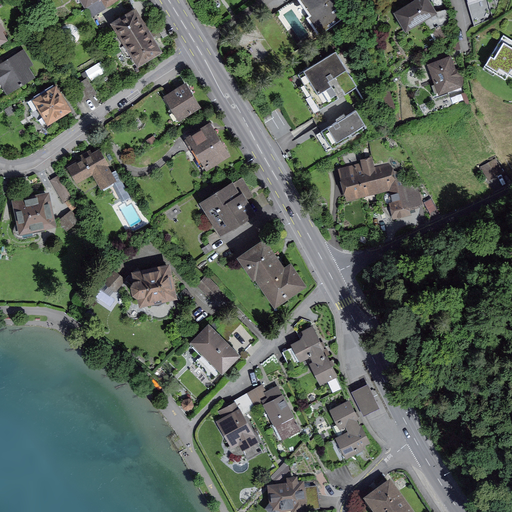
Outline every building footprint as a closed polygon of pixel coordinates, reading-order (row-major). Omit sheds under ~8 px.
[(309,15),(331,0),(304,0),(302,2),(310,14),(309,15)] [(336,0),(331,0),(309,15),(306,18),(307,18),(313,14),(316,19),(311,22),(319,34),(318,35),(318,36),(347,16),(336,0)] [(449,8),(434,11),(427,0),(417,0),(396,13),(406,29),(423,19),(431,31),(439,26),(452,23),(449,8)] [(114,38),(119,47),(146,31),(135,12),(115,24),(116,25),(116,29),(118,33),(115,34),(114,38)] [(161,23),(154,27),(157,32),(159,30),(163,37),(168,34),(161,23)] [(158,51),(146,31),(119,47),(125,56),(129,57),(132,56),(134,59),(137,60),(138,62),(158,51)] [(511,40),(504,35),(487,61),(498,68),(495,72),(505,79),(508,74),(511,76),(511,40)] [(335,51),(298,74),(320,110),(339,98),(328,81),(334,77),(345,94),(358,87),(335,51)] [(0,78),(4,84),(9,82),(13,88),(31,76),(25,66),(29,64),(26,58),(22,61),(18,55),(0,66),(0,78)] [(433,63),(429,64),(435,84),(438,83),(441,92),(460,85),(450,57),(444,59),(442,55),(432,59),(433,63)] [(92,80),(108,70),(102,60),(86,70),(92,80)] [(86,80),(80,84),(88,96),(94,92),(86,80)] [(82,99),(88,96),(80,84),(75,87),(82,99)] [(39,121),(42,125),(68,109),(56,88),(55,89),(53,86),(34,96),(34,97),(28,101),(32,109),(31,112),(31,114),(32,117),(34,119),(36,120),(39,121)] [(185,86),(165,98),(171,109),(174,107),(180,117),(198,106),(185,86)] [(338,121),(321,131),(332,149),(367,127),(356,110),(346,116),(344,114),(336,118),(338,121)] [(210,125),(187,139),(193,148),(195,147),(207,166),(227,154),(210,125)] [(100,150),(68,168),(76,181),(93,172),(102,188),(115,181),(106,164),(107,163),(100,150)] [(496,159),(481,166),(488,179),(503,172),(496,159)] [(363,164),(342,169),(349,196),(390,186),(394,203),(391,204),(394,218),(409,214),(407,206),(421,202),(416,183),(402,186),(400,177),(392,178),(388,165),(365,171),(363,164)] [(58,175),(51,180),(64,203),(72,198),(58,175)] [(232,184),(202,201),(210,214),(213,213),(225,231),(252,214),(244,202),(246,200),(242,194),(249,190),(241,178),(232,184)] [(389,193),(387,192),(385,194),(384,196),(384,197),(385,201),(386,203),(388,204),(389,204),(391,203),(393,201),(393,200),(391,195),(391,193),(389,193)] [(47,194),(15,201),(21,230),(31,228),(32,232),(44,230),(43,226),(53,224),(47,194)] [(79,220),(71,210),(58,220),(66,230),(79,220)] [(264,241),(241,257),(254,276),(256,274),(275,303),(276,303),(274,301),(283,295),(285,296),(303,284),(290,265),(283,270),(264,241)] [(146,272),(136,274),(138,280),(134,281),(131,285),(133,293),(137,296),(141,295),(142,301),(151,299),(152,305),(155,304),(158,305),(160,305),(163,303),(165,302),(164,297),(172,295),(170,283),(172,282),(172,277),(171,272),(168,267),(152,271),(150,270),(147,270),(146,272)] [(115,271),(102,284),(107,290),(110,287),(114,291),(125,280),(115,271)] [(218,287),(206,275),(197,285),(209,297),(218,287)] [(208,327),(191,344),(202,355),(194,362),(212,379),(236,354),(222,341),(224,340),(223,339),(228,334),(229,335),(241,323),(230,312),(215,322),(219,326),(215,331),(214,330),(213,332),(208,327)] [(286,364),(295,359),(298,364),(309,358),(321,352),(323,351),(311,327),(301,332),(302,335),(298,340),(288,345),(290,349),(281,354),(286,364)] [(309,358),(311,363),(308,365),(319,386),(336,377),(325,356),(324,357),(321,352),(309,358)] [(262,385),(237,398),(245,411),(260,403),(281,441),(301,431),(276,386),(266,391),(262,385)] [(366,385),(350,393),(362,417),(378,409),(366,385)] [(188,399),(184,400),(182,403),(184,407),(186,409),(191,407),(192,405),(191,400),(188,399)] [(355,421),(358,420),(348,401),(328,412),(338,431),(343,428),(346,433),(358,427),(355,421)] [(263,453),(233,402),(217,412),(221,419),(214,423),(230,451),(236,447),(240,454),(243,452),(248,462),(263,453)] [(370,443),(360,425),(358,427),(346,433),(334,439),(345,460),(361,451),(362,447),(370,443)] [(310,447),(304,443),(300,448),(305,452),(310,447)] [(265,490),(267,507),(263,511),(307,511),(318,511),(315,488),(303,490),(302,485),(265,490)] [(404,511),(386,487),(359,506),(363,511),(404,511)]
